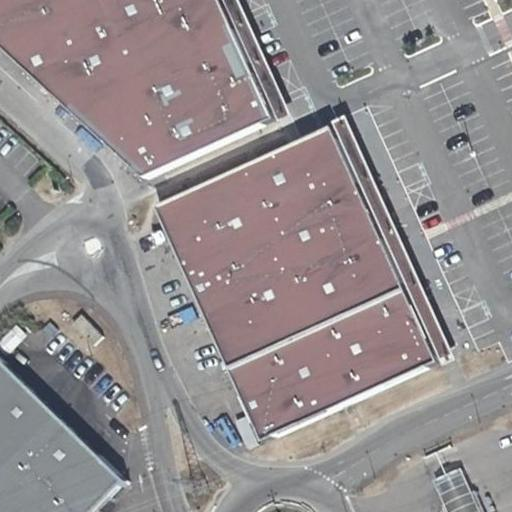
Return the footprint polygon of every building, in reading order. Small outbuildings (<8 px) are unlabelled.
[(219,0),(0,0),(0,42),(145,176),(272,116),(219,0)] [(338,133),(327,138),(435,372),(445,367),(338,133)] [(327,138),(159,207),(263,443),(435,372),(327,138)] [(84,317),(74,326),(95,346),(104,338),(84,317)] [(0,360),(0,511),(93,511),(124,482),(0,360)]
